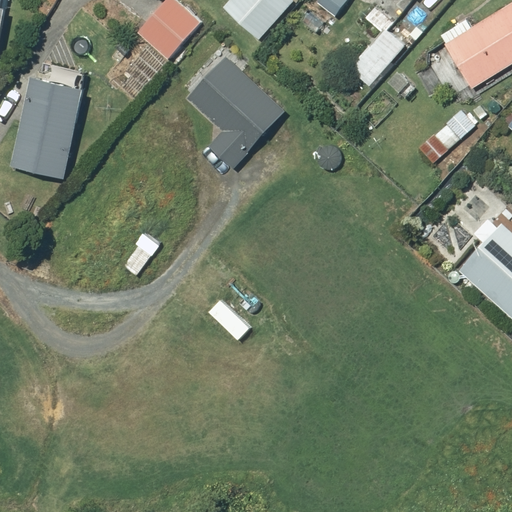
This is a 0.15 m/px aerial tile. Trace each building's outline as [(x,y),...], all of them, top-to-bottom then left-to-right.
[(13,7),(14,0),(0,0),(0,91),(17,7),(13,7)] [(183,0),(174,0),(146,31),(176,58),(208,22),(183,0)] [(301,0),(235,0),(230,6),(265,39),(301,0)] [(321,7),(311,0),(310,0),(306,6),(316,14),(321,7)] [(372,17),(388,31),(356,68),(375,84),(410,44),(392,29),(399,22),(381,6),(372,17)] [(511,6),(454,42),(481,87),(511,68),(511,6)] [(292,112),(232,57),(194,99),(231,131),(217,145),(239,167),(292,112)] [(396,82),(406,92),(417,81),(408,71),(396,82)] [(40,78),(20,165),(73,177),(93,90),(40,78)] [(466,138),(481,126),(467,110),(453,123),(466,138)] [(439,134),(425,146),(438,162),(453,149),(439,134)] [(511,225),(510,223),(468,270),(511,309),(511,225)]
